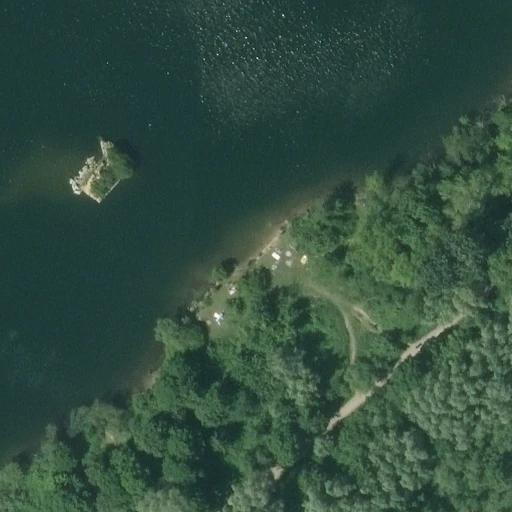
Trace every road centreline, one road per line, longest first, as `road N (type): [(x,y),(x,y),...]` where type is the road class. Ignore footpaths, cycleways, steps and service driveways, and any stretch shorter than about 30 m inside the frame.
road 1 (track): [(252,511),(511,286)]
road 2 (track): [(408,382),(455,435),(511,457)]
